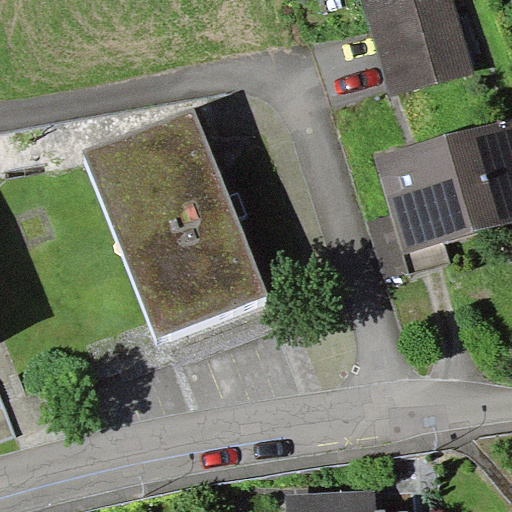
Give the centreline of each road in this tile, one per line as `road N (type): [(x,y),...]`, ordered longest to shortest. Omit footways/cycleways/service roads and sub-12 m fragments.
road 1 (residential): [(400,431),(296,71),(0,115)]
road 2 (residential): [(0,494),(400,431)]
